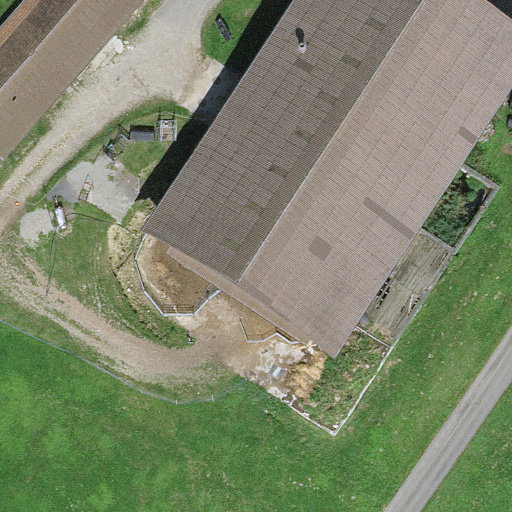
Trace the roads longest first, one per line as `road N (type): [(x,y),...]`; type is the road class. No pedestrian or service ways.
road 1 (track): [(0,213),(187,0)]
road 2 (unclassified): [(402,511),(511,351)]
